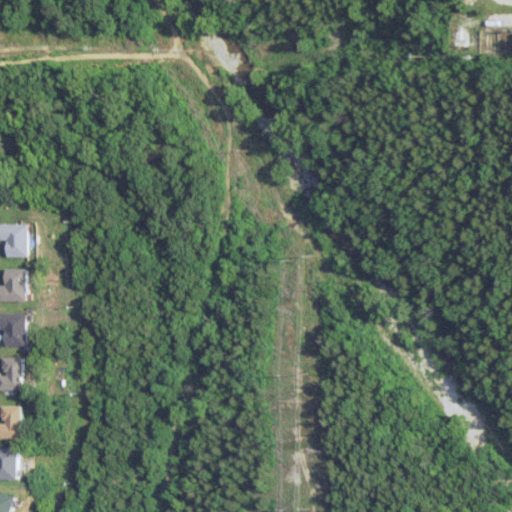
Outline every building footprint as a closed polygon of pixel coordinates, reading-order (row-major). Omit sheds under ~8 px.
[(41,223),(11,223),(10,240),(15,240),(15,256),(40,256),(41,223)] [(42,301),(42,268),(18,268),(18,285),(10,285),(10,300),(42,301)] [(9,329),(16,329),(16,346),(40,346),(41,313),(9,312),(9,329)] [(37,356),(13,357),(14,373),(8,374),(9,390),(37,390),(37,356)] [(37,405),(14,406),(15,422),(9,422),(9,439),(38,438),(37,405)] [(36,446),(8,447),(9,479),(37,478),(36,446)] [(2,511),(32,511),(37,497),(9,489),(2,511)]
